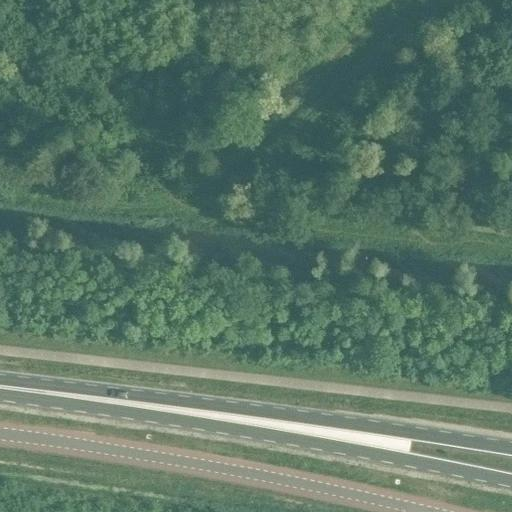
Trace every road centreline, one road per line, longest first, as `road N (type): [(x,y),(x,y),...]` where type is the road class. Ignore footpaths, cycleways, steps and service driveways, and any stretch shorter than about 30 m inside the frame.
road 1 (primary): [(45,392),(511,481)]
road 2 (primary): [(511,448),(45,392)]
road 3 (unclassified): [(0,435),(424,511)]
